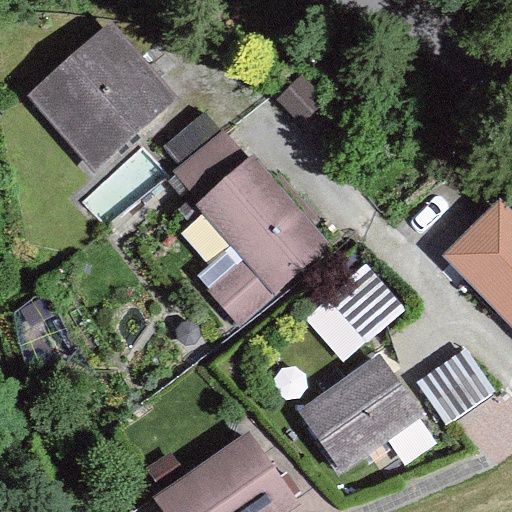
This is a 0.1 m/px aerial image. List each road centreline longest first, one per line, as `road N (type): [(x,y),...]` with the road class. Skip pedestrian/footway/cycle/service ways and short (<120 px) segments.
road 1 (unclassified): [(351,0),(511,81)]
road 2 (residential): [(402,511),(511,462)]
